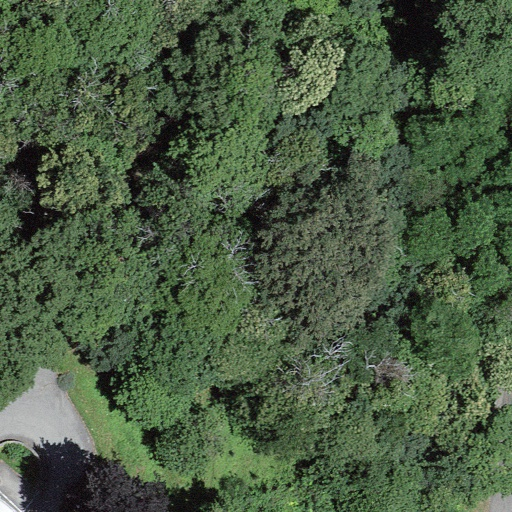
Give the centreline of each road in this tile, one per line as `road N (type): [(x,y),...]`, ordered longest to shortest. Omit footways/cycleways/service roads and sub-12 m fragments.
road 1 (motorway): [(511,303),(0,152)]
road 2 (motorway): [(0,454),(203,511)]
road 3 (unclassified): [(501,511),(511,366)]
